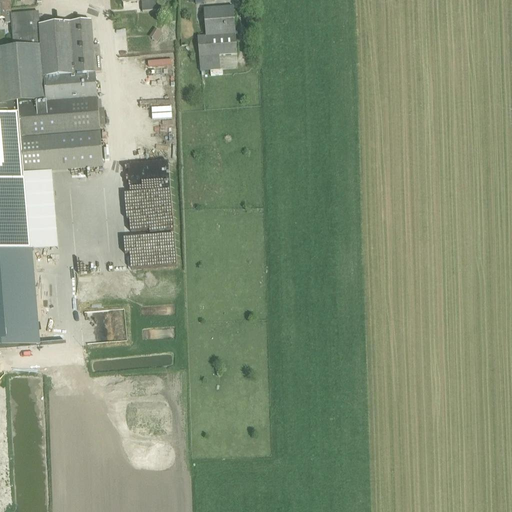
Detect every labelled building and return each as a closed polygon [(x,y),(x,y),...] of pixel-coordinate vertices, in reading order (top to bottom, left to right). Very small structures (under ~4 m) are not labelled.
[(0,0),(0,19),(5,19),(5,22),(7,24),(11,23),(11,15),(11,11),(9,0),(0,0)] [(121,0),(122,2),(141,1),(142,11),(156,10),(154,0),(121,0)] [(205,38),(198,38),(199,58),(220,56),(238,55),(237,36),(235,33),(233,7),(203,9),(205,38)] [(13,48),(0,49),(0,106),(19,105),(45,103),(97,99),(95,74),(101,74),(99,47),(93,47),(91,23),(39,27),(38,13),(11,15),(11,23),(13,48)] [(125,44),(116,44),(116,57),(124,57),(125,44)] [(0,351),(40,348),(40,346),(32,252),(31,252),(26,193),(24,175),(19,105),(0,106),(0,351)] [(27,154),(28,173),(108,168),(107,149),(27,154)] [(29,190),(41,190),(40,178),(29,178),(29,190)] [(73,262),(75,275),(109,270),(107,257),(73,262)]
